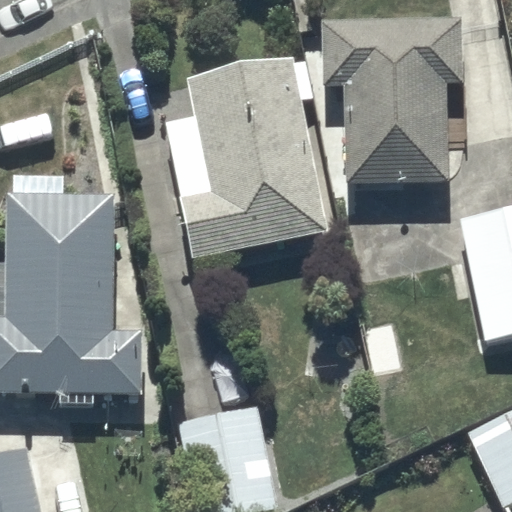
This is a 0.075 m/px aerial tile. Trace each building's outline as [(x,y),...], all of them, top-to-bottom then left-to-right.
[(320,32),(320,100),(343,100),(342,194),(446,195),(447,95),(461,96),(462,33),(320,32)] [(165,136),(192,270),(327,243),(300,109),(312,107),(305,70),(293,72),(292,68),(183,90),(191,130),(165,136)] [(0,407),(57,408),(57,415),(92,415),(93,407),(140,407),(141,344),(111,344),(112,208),(62,208),(63,184),(13,184),(13,207),(3,207),(3,274),(0,273),(0,407)] [(467,276),(483,350),(511,343),(511,217),(458,229),(462,248),(453,250),(459,278),(467,276)] [(190,511),(274,511),(256,418),(177,432),(190,511)] [(511,420),(466,442),(499,511),(510,511),(511,511),(511,420)] [(0,464),(0,511),(38,511),(28,459),(0,464)]
